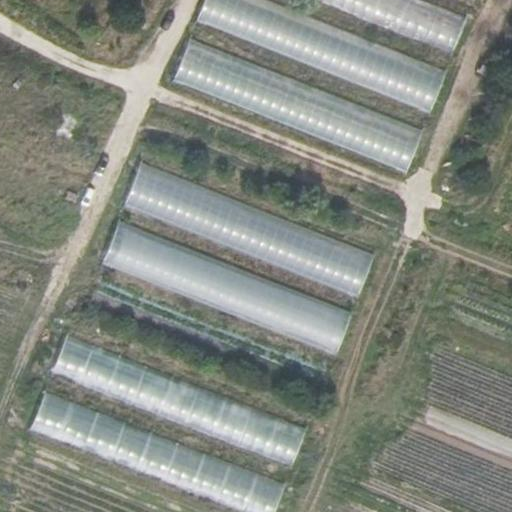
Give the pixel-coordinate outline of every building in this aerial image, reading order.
[(205,0),(198,20),(252,38),(256,27),(268,31),(263,45),(320,64),(325,49),(339,53),(348,26),(269,0),(205,0)] [(425,0),(317,0),(454,49),(467,15),(425,0)] [(190,38),(175,81),(280,118),(292,82),(284,79),(277,96),(246,85),(254,60),(190,38)] [(140,165),(125,205),(251,250),(266,209),(140,165)] [(118,222),(103,263),(256,319),(271,278),(118,222)] [(55,373),(162,407),(174,371),(67,336),(55,373)]
